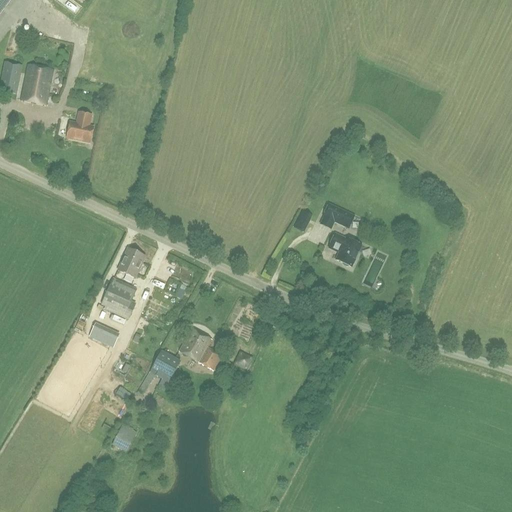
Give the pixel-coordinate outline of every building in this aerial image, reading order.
[(0,0),(0,13),(9,0),(0,0)] [(0,92),(16,95),(21,67),(5,64),(0,92)] [(28,66),(25,82),(21,102),(46,106),(53,71),(28,66)] [(71,122),(68,138),(91,143),(94,127),(90,126),(92,115),(79,113),(78,120),(79,120),(78,124),(71,122)] [(348,230),(354,217),(329,205),(323,218),(320,225),(331,230),(334,223),(348,230)] [(302,233),(310,216),(302,212),(294,228),(302,233)] [(316,229),(322,219),(318,216),(312,227),(316,229)] [(349,267),(351,268),(361,247),(346,240),(346,241),(335,235),(329,248),(340,253),(336,261),(342,264),(343,266),(347,268),(349,267)] [(135,280),(146,257),(129,249),(118,272),(135,280)] [(137,290),(114,279),(101,306),(105,308),(104,310),(129,321),(136,305),(131,303),(137,290)] [(96,324),(89,338),(113,349),(119,335),(96,324)] [(213,372),(222,355),(207,348),(211,341),(190,330),(178,354),(213,372)] [(170,382),(180,362),(162,352),(150,374),(164,381),(160,389),(170,394),(175,384),(170,382)] [(125,449),(132,433),(119,426),(111,442),(125,449)]
